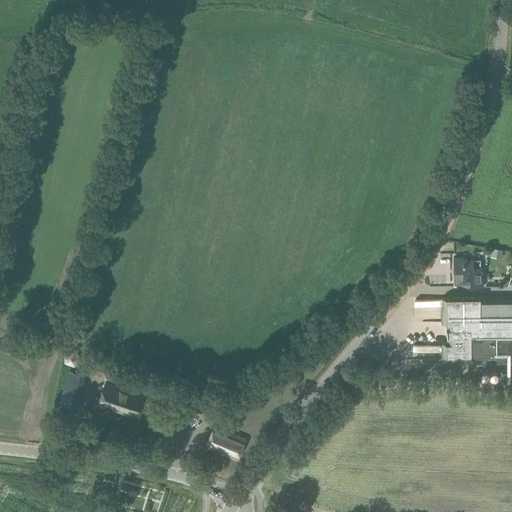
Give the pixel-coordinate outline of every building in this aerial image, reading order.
[(502,258),(503,250),(492,248),(491,256),(502,258)] [(454,270),(456,270),(456,284),(470,284),(470,286),(483,286),(483,276),(481,275),(481,266),(474,266),(474,259),(464,259),(464,257),(454,257),(454,270)] [(511,295),(480,296),(480,298),(444,297),(443,322),(453,322),(452,334),(452,342),(443,342),(443,359),(511,358),(511,295)] [(74,367),(75,366),(81,358),(75,349),(65,352),(64,363),(74,367)] [(132,373),(129,384),(148,390),(151,379),(132,373)] [(138,418),(146,395),(106,382),(98,405),(138,418)] [(196,402),(192,412),(206,417),(209,407),(196,402)] [(237,460),(246,437),(215,424),(205,447),(237,460)]
